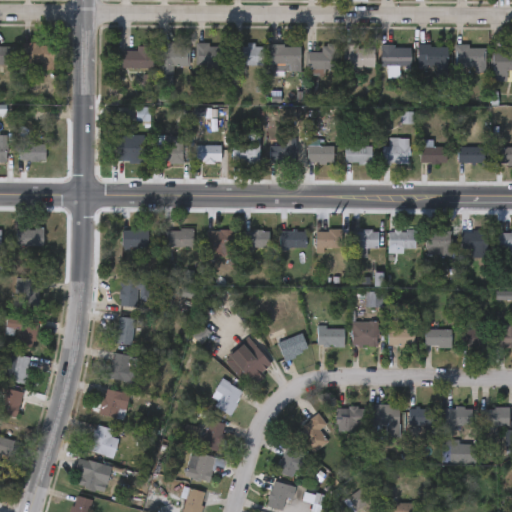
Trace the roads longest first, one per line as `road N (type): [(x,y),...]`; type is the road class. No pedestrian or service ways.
road 1 (tertiary): [(85,0),(80,310),(25,511)]
road 2 (residential): [(0,17),(511,20)]
road 3 (tertiary): [(0,194),(511,195)]
road 4 (residential): [(232,511),(259,426),(285,390),(319,381),(511,377)]
